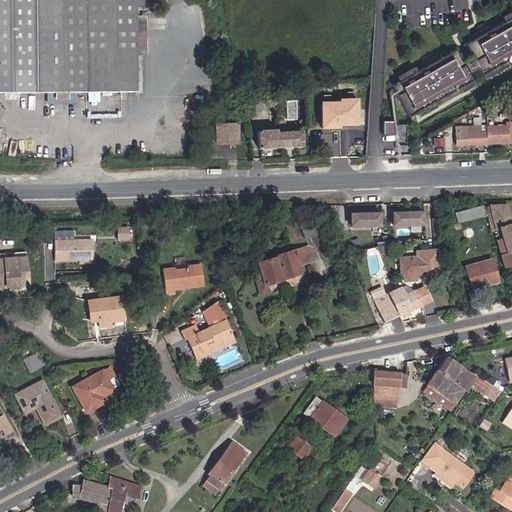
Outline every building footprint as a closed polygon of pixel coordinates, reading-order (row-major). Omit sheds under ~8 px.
[(0,0),(0,93),(136,92),(136,56),(135,16),(135,0),(0,0)] [(504,22),(511,16),(511,11),(502,18),(504,22)] [(144,56),(143,16),(135,16),(136,56),(144,56)] [(511,59),(511,16),(504,22),(489,30),(472,39),(465,44),(472,57),(463,63),(455,49),(447,54),(424,66),(416,71),(399,81),(392,85),(410,117),(417,113),(435,104),(460,89),(473,82),(469,74),(478,68),(483,76),(492,71),(507,63),(511,59)] [(472,39),(489,30),(487,26),(470,35),(472,39)] [(424,66),(447,54),(445,50),(422,63),(424,66)] [(485,80),(495,75),(492,71),(483,76),(485,80)] [(462,93),(475,86),(473,82),(460,89),(462,93)] [(337,104),(319,104),(320,129),(329,129),(329,132),(338,131),(338,129),(346,129),(346,126),(356,126),(355,101),(337,101),(337,104)] [(511,120),(505,102),(498,105),(506,125),(508,125),(508,128),(511,128),(511,120)] [(237,144),(236,125),(215,126),(216,144),(237,144)] [(508,125),(506,125),(485,126),(486,143),(509,143),(508,142),(511,141),(511,128),(508,128),(508,125)] [(448,128),(449,145),(486,143),(485,126),(448,128)] [(258,131),(259,149),(276,148),(277,130),(258,131)] [(302,132),(277,133),(277,130),(276,148),(302,146),(302,132)] [(483,205),(455,211),(457,222),(486,216),(483,205)] [(511,264),(511,226),(506,206),(484,207),(491,232),(499,230),(502,239),(496,241),(504,267),(511,264)] [(392,229),(424,228),(422,216),(391,217),(392,229)] [(492,242),(485,217),(458,225),(465,250),(492,242)] [(349,231),(379,230),(379,218),(349,219),(349,231)] [(317,234),(313,221),(301,225),(305,238),(317,234)] [(118,239),(130,239),(130,226),(118,226),(118,239)] [(93,258),(93,239),(55,240),(55,259),(81,259),(93,258)] [(262,275),(255,277),(261,295),(269,292),(267,285),(301,273),(299,267),(312,262),(307,248),(277,257),(278,259),(259,265),(262,275)] [(27,251),(0,253),(0,260),(28,258),(27,251)] [(401,276),(403,276),(403,282),(418,281),(418,275),(438,273),(435,251),(416,252),(417,257),(400,259),(401,276)] [(0,287),(30,285),(28,258),(0,260),(0,287)] [(497,283),(490,260),(466,267),(472,290),(497,283)] [(201,263),(189,265),(173,267),(162,269),(166,295),(176,294),(175,290),(204,285),(201,263)] [(430,302),(423,287),(415,291),(421,306),(430,302)] [(402,315),(408,312),(421,306),(415,291),(414,292),(404,296),(400,288),(385,295),(382,290),(372,295),(385,322),(402,315)] [(97,316),(97,321),(98,324),(112,322),(124,321),(121,297),(88,301),(90,318),(97,316)] [(221,340),(222,344),(234,339),(217,302),(203,311),(211,328),(199,333),(195,326),(180,333),(184,341),(187,340),(195,360),(210,354),(207,346),(221,340)] [(5,361),(12,358),(10,351),(3,353),(5,361)] [(31,372),(44,365),(36,354),(24,360),(31,372)] [(485,390),(489,385),(446,357),(436,371),(452,381),(464,390),(467,393),(470,390),(466,387),(468,385),(471,380),(485,390)] [(115,376),(110,367),(102,372),(106,380),(115,376)] [(464,390),(452,381),(436,371),(427,384),(454,404),(464,390)] [(112,391),(106,380),(102,372),(72,388),(86,413),(102,404),(99,399),(102,397),(112,391)] [(406,374),(400,373),(375,372),(374,385),(379,386),(397,387),(405,387),(406,374)] [(60,417),(42,382),(15,395),(24,414),(35,408),(44,426),(60,417)] [(421,392),(449,411),(454,404),(427,384),(421,392)] [(485,390),(482,394),(493,401),(499,391),(489,385),(485,390)] [(378,398),(396,400),(397,387),(379,386),(378,398)] [(345,420),(315,398),(304,413),(333,436),(345,420)] [(0,427),(1,430),(5,435),(11,431),(2,415),(0,417),(0,415),(0,427)] [(311,448),(296,437),(288,448),(302,460),(311,448)] [(441,450),(432,443),(420,460),(429,466),(441,450)] [(215,464),(218,466),(210,476),(221,484),(244,454),(230,444),(215,464)] [(435,472),(433,475),(450,487),(454,481),(462,487),(472,473),(472,470),(441,449),(441,450),(429,466),(428,467),(435,472)] [(215,464),(208,474),(210,476),(218,466),(215,464)] [(373,489),(380,477),(369,470),(361,481),(373,489)] [(511,472),(499,492),(495,489),(490,496),(507,507),(511,501),(511,472)] [(207,480),(217,489),(221,484),(210,476),(207,480)] [(141,487),(110,477),(108,486),(112,487),(109,503),(110,503),(108,511),(120,511),(125,495),(137,499),(141,487)] [(112,487),(108,486),(85,480),(72,486),(72,496),(79,498),(78,499),(94,503),(99,504),(97,511),(108,511),(110,503),(109,503),(112,487)] [(94,503),(91,511),(97,511),(99,504),(94,503)]
